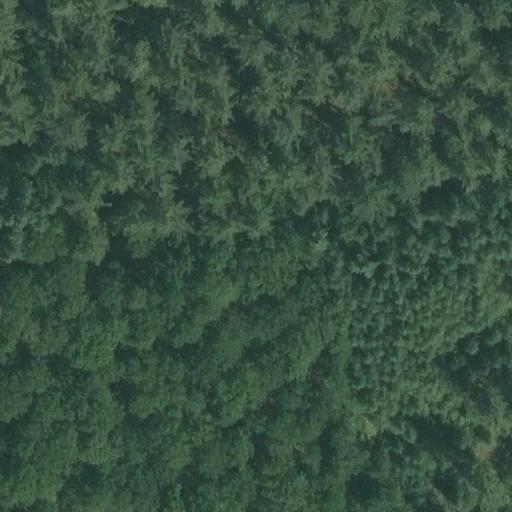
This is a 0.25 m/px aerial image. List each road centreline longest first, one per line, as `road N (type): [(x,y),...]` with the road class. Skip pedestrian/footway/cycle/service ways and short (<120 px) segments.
road 1 (track): [(511,164),(151,228)]
road 2 (track): [(151,228),(0,252)]
